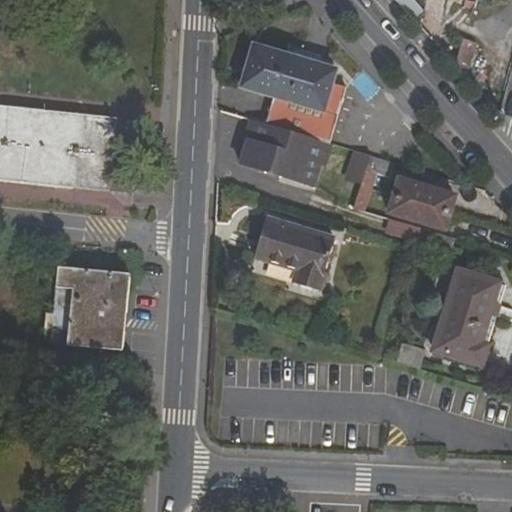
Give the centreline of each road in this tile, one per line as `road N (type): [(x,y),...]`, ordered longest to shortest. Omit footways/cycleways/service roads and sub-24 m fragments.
road 1 (residential): [(176,472),(198,0)]
road 2 (residential): [(511,481),(176,472)]
road 3 (tertiary): [(355,0),(506,169)]
